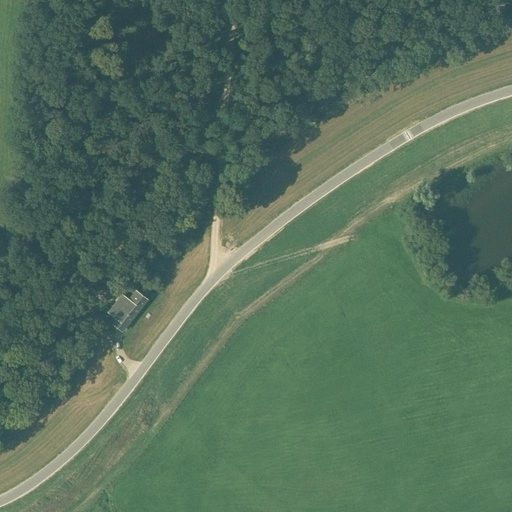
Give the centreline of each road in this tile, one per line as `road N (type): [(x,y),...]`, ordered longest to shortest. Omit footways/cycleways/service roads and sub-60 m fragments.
road 1 (unclassified): [(511,93),(393,147),(279,225),(212,279),(90,433),(0,500)]
road 2 (track): [(334,243),(212,279)]
